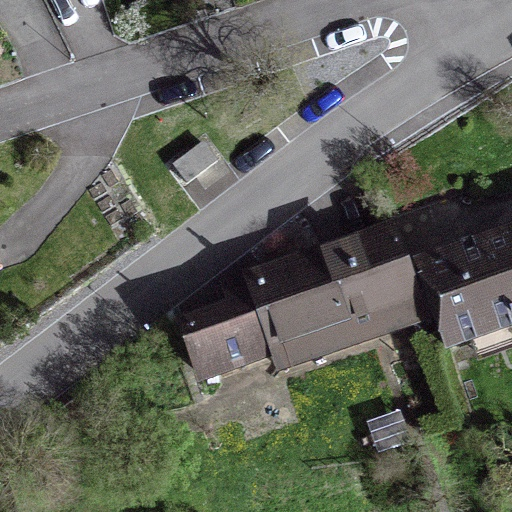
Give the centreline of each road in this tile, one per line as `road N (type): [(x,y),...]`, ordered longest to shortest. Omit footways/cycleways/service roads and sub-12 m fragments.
road 1 (residential): [(511,27),(0,405)]
road 2 (residential): [(0,122),(399,0)]
